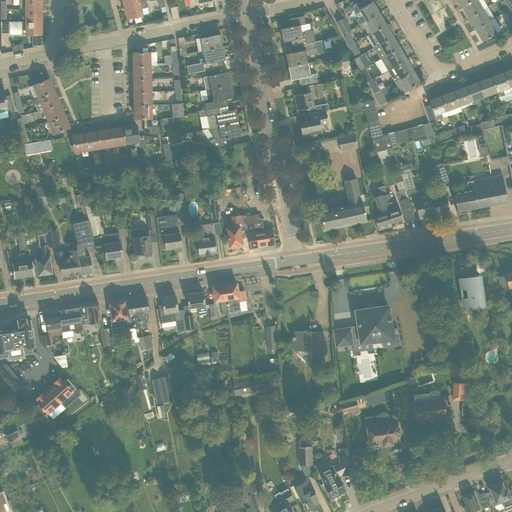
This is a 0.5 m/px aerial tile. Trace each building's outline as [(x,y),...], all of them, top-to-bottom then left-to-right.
[(43,0),(18,0),(19,9),(25,9),(40,9),(40,4),(43,4),(43,0)] [(161,13),(166,12),(163,0),(157,0),(159,8),(160,8),(161,13)] [(469,18),(487,7),(483,0),(472,0),(462,6),(469,18)] [(505,12),(510,9),(505,0),(502,0),(499,2),(505,12)] [(145,1),(146,1),(125,7),(128,18),(131,17),(141,15),(140,9),(147,7),(145,1)] [(359,25),(379,13),(372,1),(359,9),(362,15),(358,18),(356,21),(359,25)] [(482,10),(488,7),(487,7),(469,18),(475,29),(489,22),(482,10)] [(10,22),(5,22),(5,8),(3,8),(3,10),(1,10),(1,9),(0,9),(0,22),(10,22)] [(21,21),(40,21),(40,9),(25,9),(25,21),(21,21)] [(386,25),(379,13),(359,25),(366,21),(372,33),(386,25)] [(290,27),(280,29),(281,29),(284,41),(283,41),(283,42),(291,40),(295,39),(296,46),(315,42),(313,36),(312,30),(310,30),(301,32),(300,25),(305,24),(303,16),(289,19),(290,27)] [(343,34),(350,30),(344,18),(336,22),(343,34)] [(489,22),(475,29),(482,41),(483,40),(496,33),(501,30),(494,18),(489,22)] [(38,34),(41,34),(40,21),(21,21),(21,34),(32,34),(38,34)] [(0,35),(10,35),(10,22),(0,22),(0,35)] [(390,32),(392,30),(389,24),(386,25),(372,33),(367,36),(373,47),(392,36),(390,32)] [(219,35),(220,35),(220,34),(200,38),(203,51),(222,47),(219,35)] [(349,46),(354,43),(349,34),(344,37),(349,46)] [(373,47),(380,59),(399,48),(392,36),(373,47)] [(186,55),(184,37),(177,38),(179,55),(186,55)] [(293,52),(285,54),(286,54),(289,66),(307,62),(306,56),(325,52),(325,49),(331,47),(329,39),(323,40),(315,42),(296,46),(297,51),(293,52)] [(354,43),(349,46),(354,56),(356,55),(359,53),(355,46),(354,43)] [(199,63),(186,65),(188,74),(195,72),(215,68),(214,62),(217,62),(225,60),(225,59),(224,60),(222,47),(203,51),(204,58),(199,59),(199,63)] [(399,48),(380,59),(387,70),(393,67),(406,59),(399,48)] [(149,65),(149,62),(149,52),(133,53),(134,66),(149,65)] [(358,71),(364,68),(371,64),(365,53),(352,60),(358,71)] [(339,67),(351,65),(350,55),(338,57),(339,67)] [(394,82),(413,71),(406,59),(393,67),(387,70),(394,82)] [(307,62),(289,66),(291,79),(290,79),(290,80),(298,78),(303,77),(304,83),(299,84),(299,85),(309,83),(316,82),(315,72),(309,73),(307,63),(307,62)] [(134,79),(150,79),(149,65),(134,66),(134,79)] [(228,72),(216,74),(215,68),(195,72),(197,79),(203,78),(205,90),(229,85),(227,73),(228,72)] [(373,79),(370,80),(364,68),(358,71),(365,84),(365,83),(373,79)] [(404,85),(408,93),(415,89),(413,86),(420,82),(417,77),(418,75),(416,71),(413,72),(413,71),(394,82),(397,87),(399,88),(404,85)] [(503,73),(502,71),(501,71),(496,72),(495,74),(496,75),(491,77),(499,97),(505,95),(502,89),(509,87),(504,72),(503,73)] [(499,97),(491,77),(479,82),(484,96),(497,91),(499,97)] [(33,100),(53,91),(48,79),(28,87),(34,99),(33,100)] [(134,92),(150,92),(150,79),(134,79),(134,92)] [(373,94),(379,90),(373,79),(365,83),(365,84),(367,83),(373,94)] [(478,99),(484,96),(479,82),(466,87),(471,101),(474,107),(480,105),(478,99)] [(313,100),(323,98),(320,83),(306,86),(307,92),(294,95),(297,110),(314,107),(313,100)] [(204,105),(202,105),(202,110),(222,106),(221,100),(225,99),(233,98),(233,97),(232,97),(229,85),(205,90),(207,100),(203,101),(204,105)] [(459,106),(471,101),(466,87),(454,91),(459,106)] [(380,90),(380,91),(379,90),(373,94),(380,106),(387,102),(380,90)] [(0,113),(8,112),(5,96),(4,91),(0,91),(0,113)] [(42,110),(58,103),(53,91),(33,100),(35,104),(39,103),(42,110)] [(447,110),(459,106),(454,91),(441,96),(447,110)] [(21,102),(19,92),(13,94),(15,104),(21,102)] [(135,105),(150,105),(150,92),(134,92),(135,105)] [(440,113),(447,110),(441,96),(428,101),(430,104),(424,106),(429,120),(435,117),(436,120),(442,118),(440,113)] [(369,101),(347,107),(349,113),(350,113),(357,111),(359,111),(363,110),(363,109),(375,106),(373,100),(369,101)] [(24,113),(22,108),(21,102),(15,104),(18,114),(24,113)] [(47,122),(64,115),(58,103),(42,110),(47,122)] [(172,118),(184,117),(182,103),(170,104),(172,117),(172,118)] [(135,118),(151,118),(150,105),(135,105),(135,118)] [(202,110),(198,111),(199,117),(206,116),(207,123),(209,128),(237,123),(234,110),(235,110),(227,111),(226,105),(222,106),(202,110)] [(375,106),(363,109),(363,110),(365,115),(376,112),(375,107),(375,106)] [(321,127),(328,125),(325,111),(309,114),(311,120),(299,123),(302,136),(310,135),(310,136),(322,134),(321,127)] [(366,121),(378,118),(376,112),(365,115),(366,121)] [(52,134),(69,127),(64,115),(47,122),(52,134)] [(496,124),(507,121),(506,115),(494,118),(496,124)] [(19,130),(24,128),(21,118),(16,119),(17,125),(18,125),(19,130)] [(368,127),(379,124),(378,118),(366,121),(368,127)] [(481,130),(492,128),(491,122),(480,124),(481,130)] [(240,135),(239,135),(237,123),(209,128),(207,129),(214,138),(209,141),(209,142),(211,142),(212,148),(230,144),(228,138),(241,136),(240,135)] [(423,124),(422,125),(425,136),(426,138),(433,136),(429,124),(428,123),(423,124)] [(369,133),(381,130),(379,124),(368,127),(369,133)] [(471,132),(481,130),(480,124),(469,126),(471,132)] [(21,137),(19,130),(18,125),(17,125),(7,128),(9,133),(0,136),(2,142),(12,139),(12,142),(17,140),(17,138),(20,137),(21,137)] [(139,143),(138,135),(136,125),(123,128),(126,145),(139,143)] [(422,125),(416,126),(417,127),(420,138),(425,136),(422,125)] [(456,134),(466,131),(464,125),(454,128),(456,134)] [(416,126),(411,128),(414,139),(420,138),(417,127),(416,126)] [(21,139),(27,138),(24,128),(19,130),(21,137),(20,137),(21,139)] [(113,147),(126,145),(123,128),(110,130),(113,147)] [(411,128),(405,129),(405,130),(408,141),(414,139),(411,128)] [(438,141),(456,134),(454,128),(435,135),(438,141)] [(405,129),(399,131),(399,132),(402,142),(408,141),(405,130),(405,129)] [(100,149),(113,147),(110,130),(97,132),(100,149)] [(371,139),(383,135),(381,130),(369,133),(371,139)] [(399,131),(393,132),(396,144),(402,142),(399,132),(399,131)] [(87,151),(100,149),(97,132),(84,134),(87,151)] [(393,132),(387,134),(391,148),(392,151),(398,150),(396,144),(393,132)] [(74,153),(87,151),(84,134),(71,136),(74,153)] [(341,152),(357,149),(354,134),(338,137),(341,152)] [(383,135),(371,139),(375,152),(387,149),(389,156),(394,155),(392,151),(391,148),(387,134),(383,135)] [(104,173),(114,171),(113,164),(103,167),(104,173)] [(438,184),(448,181),(442,165),(434,167),(438,184)] [(240,187),(246,186),(242,166),(237,168),(240,187)] [(94,175),(104,173),(103,167),(92,169),(94,175)] [(220,186),(229,185),(227,169),(218,170),(220,186)] [(401,174),(400,175),(401,178),(403,183),(406,192),(415,189),(411,172),(410,172),(401,174)] [(507,202),(505,192),(502,175),(466,182),(468,191),(453,194),(457,214),(467,212),(467,210),(507,202)] [(404,189),(396,192),(405,222),(415,219),(406,192),(403,183),(401,178),(404,189)] [(349,205),(320,211),(324,230),(366,221),(362,202),(360,203),(356,179),(344,181),(349,205)] [(93,190),(87,191),(84,180),(78,182),(82,194),(84,201),(88,218),(92,236),(103,233),(95,201),(96,201),(93,190)] [(49,188),(42,189),(41,185),(33,187),(38,206),(52,203),(49,188)] [(378,192),(373,194),(374,198),(373,198),(379,216),(374,217),(374,219),(378,230),(391,225),(382,196),(386,194),(384,186),(377,188),(378,192)] [(431,215),(432,215),(427,199),(425,189),(417,191),(417,193),(413,194),(419,218),(424,217),(425,220),(432,218),(431,215)] [(430,190),(426,191),(425,189),(427,199),(432,215),(449,211),(445,195),(432,198),(430,190)] [(176,215),(186,214),(183,194),(173,195),(176,215)] [(399,208),(394,210),(389,194),(386,194),(382,196),(391,225),(404,221),(399,208)] [(211,219),(220,218),(218,196),(208,197),(211,219)] [(369,218),(374,217),(372,205),(366,206),(369,218)] [(148,229),(155,227),(153,213),(145,214),(148,229)] [(263,219),(259,218),(259,214),(246,217),(245,215),(247,226),(253,224),(254,231),(248,232),(250,248),(275,244),(272,228),(263,230),(262,224),(263,219)] [(246,226),(247,226),(245,215),(240,216),(240,215),(230,217),(232,226),(227,227),(229,246),(237,245),(237,244),(241,243),(239,231),(247,230),(246,226)] [(117,230),(125,228),(124,216),(115,217),(117,230)] [(85,219),(71,223),(76,244),(77,245),(81,273),(85,273),(85,274),(86,275),(90,274),(91,273),(91,272),(92,272),(90,262),(89,256),(85,256),(84,247),(83,245),(94,244),(92,236),(88,218),(85,219)] [(181,247),(180,237),(178,223),(169,224),(170,230),(163,231),(165,249),(181,247)] [(216,253),(215,243),(212,225),(202,227),(204,238),(196,239),(199,256),(216,253)] [(148,231),(145,231),(145,228),(128,230),(130,239),(133,239),(136,254),(151,251),(148,231)] [(48,248),(60,245),(56,229),(44,232),(47,245),(48,248)] [(47,245),(46,245),(43,230),(37,231),(41,257),(35,258),(38,275),(52,273),(50,261),(51,261),(50,252),(49,252),(48,248),(47,245)] [(122,256),(119,239),(118,233),(98,236),(100,247),(104,246),(106,258),(122,256)] [(20,251),(26,250),(24,240),(18,241),(20,251)] [(81,273),(77,245),(76,244),(68,246),(68,249),(69,258),(64,259),(63,251),(56,252),(58,260),(59,260),(62,276),(81,273)] [(31,260),(12,263),(10,250),(4,251),(6,266),(12,265),(14,278),(34,275),(31,260)] [(511,271),(511,272),(511,270),(506,272),(506,273),(505,274),(505,275),(497,277),(497,278),(501,292),(509,290),(510,292),(511,292),(511,271)] [(464,308),(484,305),(482,295),(480,295),(479,286),(481,286),(479,276),(459,279),(461,289),(466,288),(467,297),(462,298),(464,308)] [(238,292),(236,283),(224,285),(228,313),(241,311),(240,302),(246,301),(244,291),(238,292)] [(222,314),(228,313),(224,285),(212,287),(215,303),(219,302),(222,314)] [(206,314),(204,301),(203,291),(186,294),(189,309),(196,308),(198,315),(206,314)] [(179,321),(177,306),(175,296),(161,298),(164,313),(159,313),(161,324),(179,321)] [(149,313),(148,307),(146,297),(136,298),(141,327),(149,326),(147,313),(149,313)] [(136,298),(126,300),(127,301),(128,310),(129,315),(130,322),(134,321),(135,328),(141,327),(136,298)] [(113,319),(110,319),(112,334),(117,333),(116,327),(120,327),(127,326),(126,317),(124,301),(122,302),(120,301),(117,301),(117,302),(110,303),(113,319)] [(101,322),(99,305),(98,304),(79,307),(82,325),(88,324),(89,325),(93,325),(93,326),(101,325),(100,322),(101,322)] [(211,320),(217,319),(215,304),(208,305),(211,320)] [(356,314),(355,314),(356,323),(357,323),(358,326),(358,330),(359,333),(360,343),(360,344),(372,342),(382,341),(394,339),(392,330),(391,318),(389,309),(388,309),(388,306),(377,307),(366,308),(366,309),(355,311),(356,314)] [(79,307),(57,310),(58,314),(60,328),(60,330),(60,333),(61,333),(72,330),(74,332),(75,333),(77,334),(78,333),(80,333),(81,331),(82,330),(82,329),(83,329),(82,325),(79,307)] [(60,328),(58,314),(45,316),(48,332),(60,330),(60,328)] [(186,330),(194,329),(192,314),(184,316),(185,323),(186,331),(186,330)] [(31,328),(30,320),(26,321),(26,318),(17,319),(18,327),(19,327),(19,328),(4,331),(4,330),(0,330),(0,357),(8,356),(8,360),(25,357),(24,353),(33,352),(32,346),(34,346),(32,336),(34,336),(33,328),(31,328)] [(177,334),(186,331),(185,323),(176,324),(177,334)] [(274,326),(266,326),(267,349),(277,349),(277,340),(274,340),(274,338),(274,335),(274,333),(274,329),(274,326)] [(107,328),(100,329),(102,346),(109,345),(108,337),(107,328)] [(352,345),(350,331),(350,328),(333,330),(336,348),(352,345)] [(323,332),(310,332),(310,331),(293,332),(293,351),(305,362),(311,363),(324,363),(324,355),(325,355),(325,344),(323,344),(323,332)] [(48,334),(40,336),(41,342),(42,345),(42,346),(50,356),(52,356),(49,344),(48,336),(48,334)] [(146,349),(152,347),(149,335),(143,337),(146,349)] [(115,336),(108,337),(109,345),(110,350),(117,350),(115,336)] [(140,350),(146,349),(143,337),(137,338),(140,350)] [(199,353),(199,362),(210,361),(209,353),(199,353)] [(277,359),(269,359),(269,364),(273,364),(273,369),(278,368),(277,359)] [(6,364),(0,368),(16,387),(21,382),(6,364)] [(433,372),(416,378),(419,386),(435,381),(433,372)] [(152,409),(151,410),(141,374),(134,376),(144,413),(143,413),(144,419),(145,418),(146,422),(154,420),(153,416),(154,416),(152,409)] [(164,403),(172,402),(168,377),(159,378),(164,403)] [(55,383),(48,389),(61,403),(73,392),(72,391),(75,388),(67,379),(64,382),(61,378),(60,379),(59,378),(54,382),(55,383)] [(156,405),(164,403),(159,378),(152,380),(156,405)] [(254,380),(238,383),(241,394),(256,391),(254,380)] [(463,400),(464,384),(455,383),(454,399),(463,400)] [(37,399),(36,400),(36,401),(39,404),(38,405),(36,407),(44,416),(47,413),(48,414),(60,403),(61,403),(48,389),(42,395),(41,394),(36,398),(36,399),(37,399)] [(400,418),(409,417),(407,397),(397,399),(400,418)] [(444,417),(443,407),(442,400),(414,404),(417,421),(418,425),(419,426),(424,426),(425,424),(425,420),(444,417)] [(159,418),(166,417),(164,405),(157,406),(159,418)] [(387,414),(386,412),(384,412),(382,412),(380,413),(378,415),(378,417),(379,422),(366,424),(368,442),(366,442),(367,447),(368,447),(368,449),(369,450),(371,451),(373,451),(376,451),(377,449),(378,447),(378,445),(382,444),(382,446),(392,444),(392,440),(399,439),(398,434),(399,433),(399,427),(397,428),(396,419),(389,420),(388,416),(387,414)] [(88,443),(95,441),(92,429),(94,429),(92,418),(83,420),(88,443)] [(8,443),(20,436),(16,430),(5,437),(8,443)] [(299,447),(298,447),(299,464),(312,464),(311,438),(299,439),(299,447)] [(339,456),(340,464),(333,468),(332,466),(318,473),(324,484),(324,485),(331,498),(345,491),(338,478),(337,477),(341,475),(342,476),(350,475),(347,455),(339,456)] [(53,491),(65,484),(57,468),(44,474),(53,491)] [(306,477),(293,484),(295,489),(299,496),(301,501),(306,510),(319,504),(314,495),(306,477)] [(251,479),(243,483),(244,487),(245,496),(247,499),(248,503),(251,510),(258,507),(252,493),(255,492),(256,493),(256,492),(251,479)] [(168,494),(194,489),(193,483),(177,485),(166,487),(168,494)] [(501,483),(489,488),(493,497),(496,505),(501,503),(504,509),(502,510),(502,511),(511,511),(511,503),(510,498),(509,497),(506,489),(504,490),(501,483)] [(291,511),(286,503),(293,499),(287,489),(280,494),(281,496),(267,504),(266,506),(265,508),(265,510),(266,511),(291,511)] [(11,511),(3,490),(0,490),(0,511),(11,511)] [(481,511),(478,503),(474,494),(463,498),(466,506),(462,507),(464,511),(473,511),(475,511),(481,511)]
